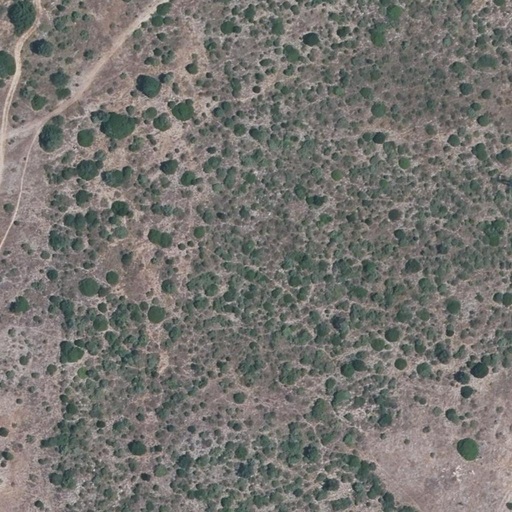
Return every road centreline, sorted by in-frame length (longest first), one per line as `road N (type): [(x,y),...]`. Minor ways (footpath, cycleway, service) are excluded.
road 1 (track): [(0,134),(32,132),(80,98),(112,50),(170,0)]
road 2 (track): [(0,145),(34,0)]
